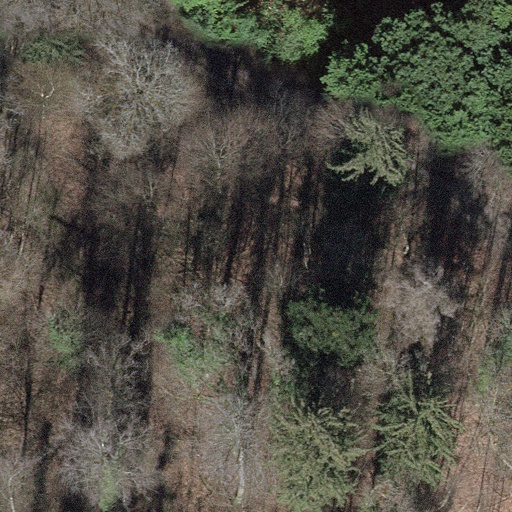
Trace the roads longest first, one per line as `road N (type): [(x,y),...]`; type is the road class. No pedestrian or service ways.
road 1 (track): [(511,236),(99,0)]
road 2 (track): [(0,78),(160,511)]
